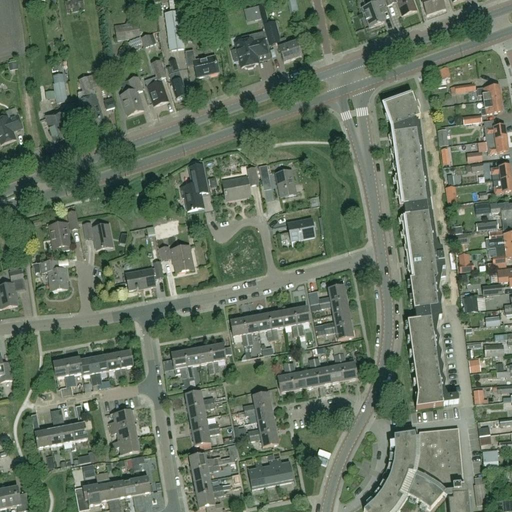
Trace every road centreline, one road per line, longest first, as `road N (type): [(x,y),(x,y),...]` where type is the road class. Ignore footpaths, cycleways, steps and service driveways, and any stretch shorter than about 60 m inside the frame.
road 1 (unclassified): [(48,193),(344,90)]
road 2 (unclassified): [(334,72),(42,175)]
road 3 (tertiary): [(327,511),(384,360),(380,254)]
road 4 (tertiary): [(495,13),(334,72)]
road 5 (tertiary): [(344,90),(502,33)]
road 6 (tertiary): [(380,254),(344,90)]
road 7 (residential): [(144,313),(277,283)]
road 8 (residential): [(175,511),(154,385)]
